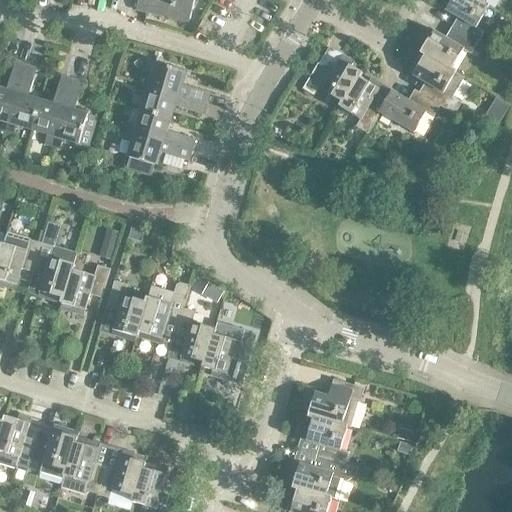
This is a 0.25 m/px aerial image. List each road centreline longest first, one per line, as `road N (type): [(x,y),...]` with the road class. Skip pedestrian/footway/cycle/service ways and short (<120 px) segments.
road 1 (residential): [(299,319),(207,247),(262,90)]
road 2 (residential): [(0,17),(76,21),(205,54),(262,90)]
road 3 (residential): [(0,381),(250,459)]
road 4 (residential): [(484,388),(299,319)]
road 5 (residential): [(250,459),(299,319)]
road 6 (residential): [(412,0),(383,51),(312,6)]
